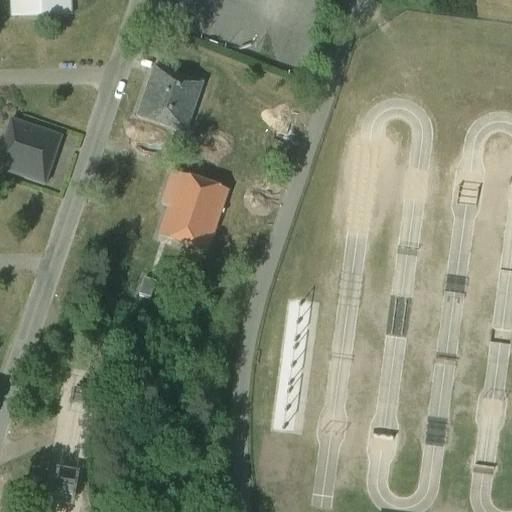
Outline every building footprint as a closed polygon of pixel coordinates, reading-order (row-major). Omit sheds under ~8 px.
[(69,15),(68,0),(11,0),(12,16),(10,16),(10,18),(70,16),(70,15),(69,15)] [(202,84),(159,70),(154,68),(136,118),(185,135),(202,84)] [(10,121),(0,150),(0,171),(44,187),(60,138),(10,121)] [(227,193),(186,179),(179,176),(175,187),(168,184),(160,206),(168,209),(158,238),(206,255),(227,193)] [(145,282),(139,297),(150,301),(156,286),(145,282)]
